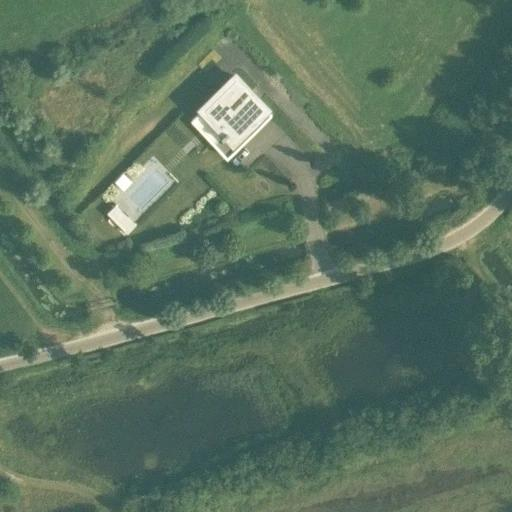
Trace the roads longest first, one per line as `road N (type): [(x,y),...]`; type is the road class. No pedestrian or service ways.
road 1 (unclassified): [(0,367),(413,257),(472,228),(511,191)]
road 2 (track): [(0,175),(98,294),(115,336)]
